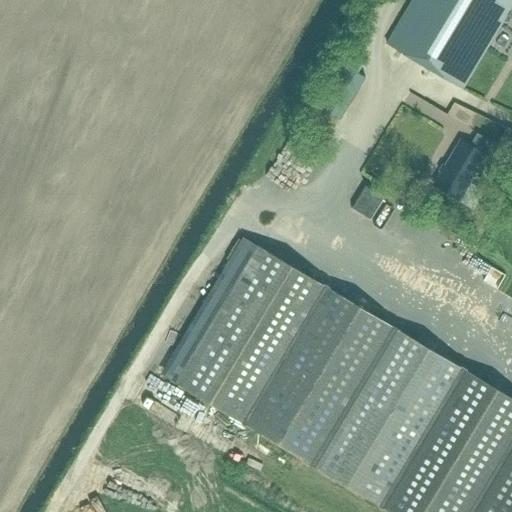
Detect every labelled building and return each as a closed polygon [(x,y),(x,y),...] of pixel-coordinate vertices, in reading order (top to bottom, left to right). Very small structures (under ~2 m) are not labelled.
[(511,0),(411,0),(385,43),(459,88),(511,1),(511,0)] [(316,104),(339,120),(365,78),(357,73),(365,59),(348,49),(316,104)] [(405,90),(400,103),(452,122),(460,99),(448,95),(445,104),(405,90)] [(460,201),(474,176),(480,179),(492,159),(462,141),(435,186),(460,201)] [(511,152),(500,145),(492,159),(511,170),(511,152)] [(377,213),(388,191),(357,176),(347,199),(377,213)] [(437,248),(450,228),(439,222),(427,242),(437,248)] [(175,383),(250,428),(390,511),(511,511),(511,398),(464,369),(258,245),(175,383)] [(222,426),(220,436),(236,439),(238,430),(222,426)] [(132,479),(134,469),(106,462),(103,471),(132,479)] [(147,494),(173,496),(175,479),(149,477),(147,494)]
